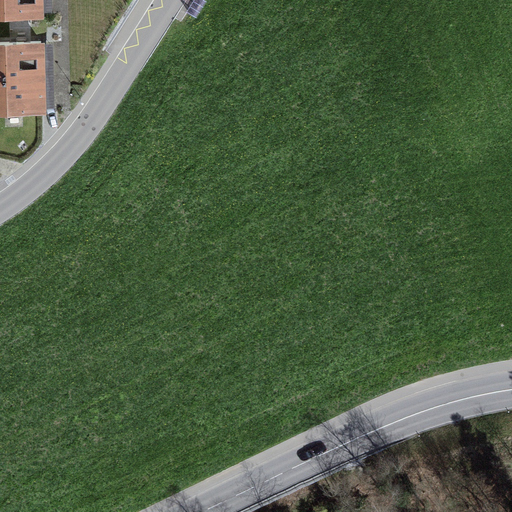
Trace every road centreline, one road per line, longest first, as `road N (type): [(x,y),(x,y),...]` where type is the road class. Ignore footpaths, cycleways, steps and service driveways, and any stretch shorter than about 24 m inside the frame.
road 1 (secondary): [(511,389),(407,410),(197,511)]
road 2 (residential): [(0,196),(85,135),(170,0)]
